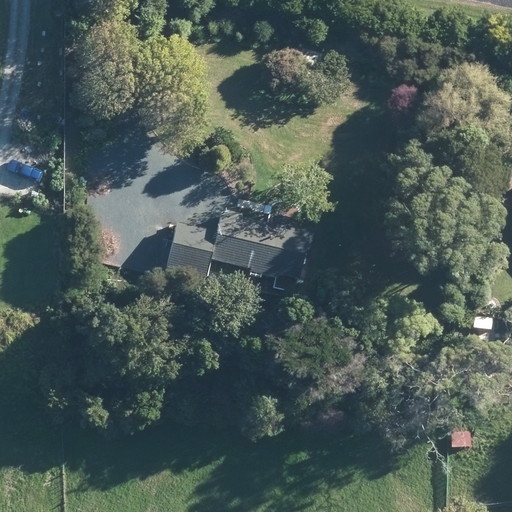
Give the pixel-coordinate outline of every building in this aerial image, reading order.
[(132,197),(134,184),(121,182),(119,195),(132,197)] [(308,251),(314,227),(269,216),(267,228),(222,217),(217,236),(177,226),(173,242),(166,269),(205,278),(207,270),(208,264),(209,260),(250,270),(250,273),(276,280),(277,277),(296,282),(305,250),(308,251)] [(275,292),(292,298),(296,285),(279,281),(275,292)] [(496,342),(495,324),(494,321),(480,321),(480,326),(474,326),(475,343),(482,343),(482,345),(496,344),(496,342)] [(472,432),(454,432),(455,450),(472,449),(472,432)]
